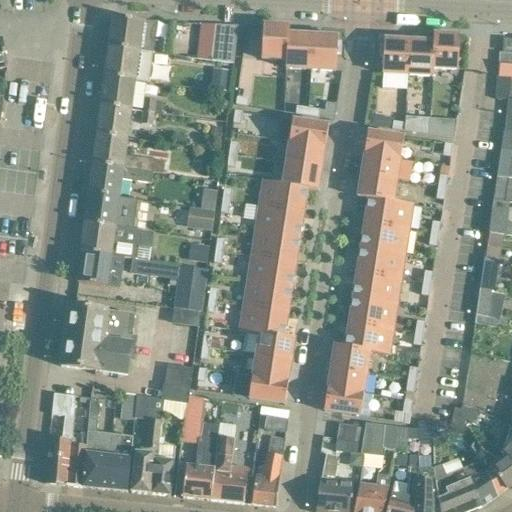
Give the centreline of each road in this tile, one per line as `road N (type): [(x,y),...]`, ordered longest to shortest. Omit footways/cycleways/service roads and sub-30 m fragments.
road 1 (residential): [(294,511),(368,6)]
road 2 (tertiary): [(15,501),(81,0)]
road 3 (unclassified): [(511,11),(368,6)]
road 4 (residential): [(227,0),(368,6)]
